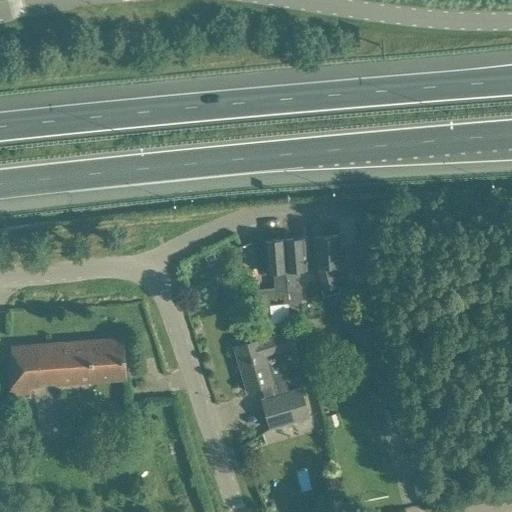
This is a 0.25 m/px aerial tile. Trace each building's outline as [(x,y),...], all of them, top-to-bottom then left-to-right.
[(312,236),(315,266),(322,296),(340,292),(333,266),(341,265),(339,235),(312,236)] [(288,303),(290,321),(302,319),(298,270),(306,269),(305,262),(306,261),(306,258),(305,258),(303,237),(283,239),(288,297),(288,303)] [(282,297),(288,297),(283,239),(263,240),(266,272),(273,272),(275,298),(282,297)] [(255,300),(257,325),(271,323),(269,304),(269,299),(255,300)] [(288,303),(282,303),(269,304),(271,323),(290,321),(288,303)] [(351,331),(362,376),(388,370),(377,324),(351,331)] [(267,397),(278,394),(274,381),(273,381),(271,377),(283,374),(276,352),(292,347),(287,331),(260,339),(233,347),(246,390),(263,385),(267,397)] [(8,364),(10,384),(11,397),(27,396),(27,386),(42,385),(41,379),(56,377),(56,383),(126,377),(123,338),(10,346),(11,364),(8,364)] [(279,394),(278,394),(267,397),(261,399),(270,428),(308,416),(299,388),(279,394)]
